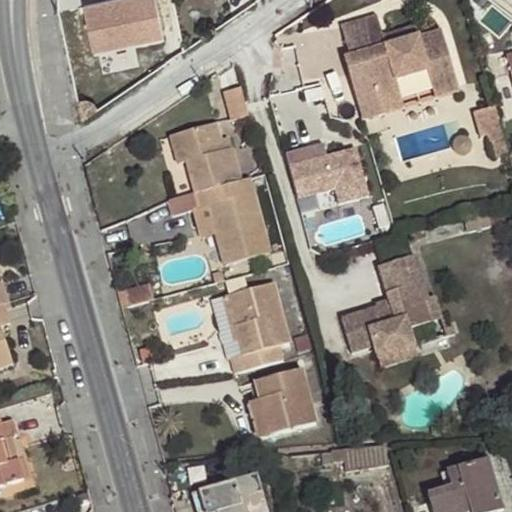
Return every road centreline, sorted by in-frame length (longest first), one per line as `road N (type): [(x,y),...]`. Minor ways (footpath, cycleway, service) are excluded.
road 1 (tertiary): [(46,151),(143,511)]
road 2 (residential): [(298,0),(80,146),(46,151)]
road 3 (unknown): [(334,291),(303,255),(247,34)]
road 4 (tertiary): [(20,0),(18,42),(40,129)]
